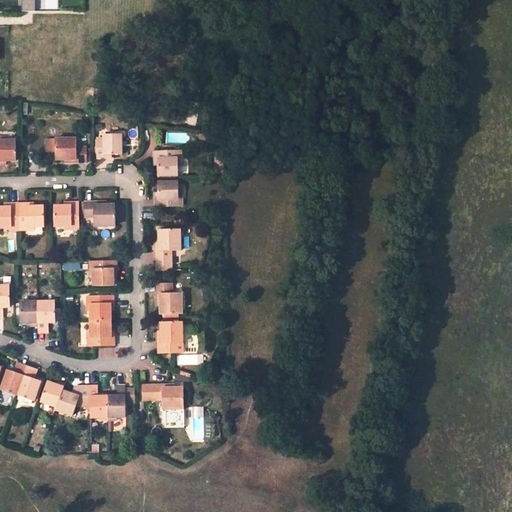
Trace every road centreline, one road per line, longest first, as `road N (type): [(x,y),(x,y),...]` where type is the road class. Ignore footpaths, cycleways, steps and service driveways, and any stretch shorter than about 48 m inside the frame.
road 1 (residential): [(0,338),(92,363),(135,355),(136,256),(127,185),(103,177),(0,179)]
road 2 (track): [(427,124),(393,385),(364,511)]
